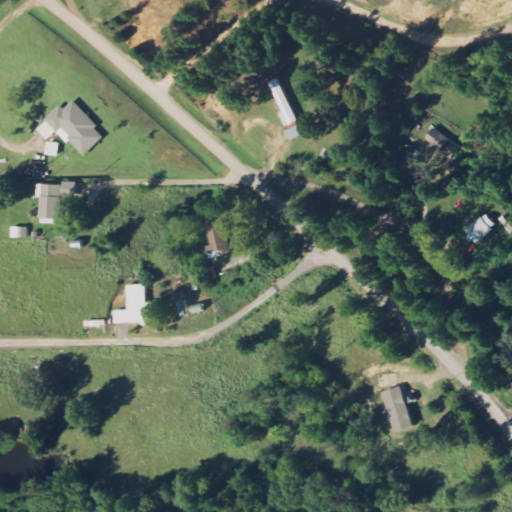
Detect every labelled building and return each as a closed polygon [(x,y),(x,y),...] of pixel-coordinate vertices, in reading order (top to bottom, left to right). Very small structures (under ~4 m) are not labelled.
[(63,106),(39,128),(50,140),(62,129),(87,156),(108,136),(76,100),(66,109),(63,106)] [(426,139),(453,158),(462,146),(435,127),(426,139)] [(329,151),(327,159),(341,163),(343,156),(329,151)] [(42,183),(41,218),(63,219),(64,205),(77,206),(78,184),(42,183)] [(466,232),(478,244),(498,225),(486,212),(466,232)] [(212,246),(208,247),(210,258),(231,254),(224,214),(207,217),(212,246)] [(31,227),(15,227),(14,238),(31,238),(31,227)] [(156,322),(155,302),(148,303),(148,284),(129,285),(130,310),(116,310),(116,323),(156,322)] [(385,391),(397,433),(416,427),(404,385),(385,391)]
